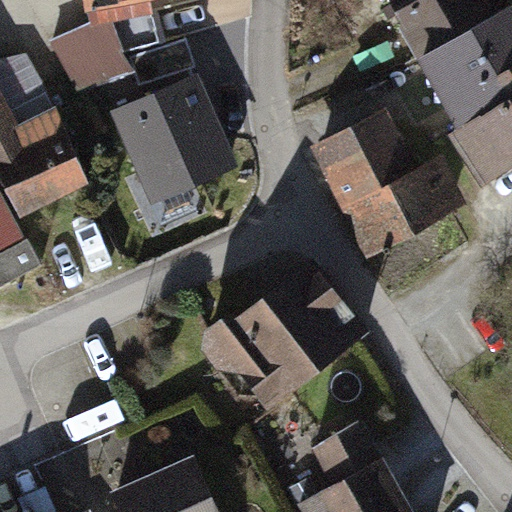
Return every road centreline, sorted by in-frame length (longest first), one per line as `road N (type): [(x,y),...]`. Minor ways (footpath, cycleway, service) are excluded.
road 1 (residential): [(307,213),(0,352)]
road 2 (residential): [(307,213),(462,435),(511,472)]
road 3 (residential): [(265,0),(249,75),(261,123),(307,213)]
